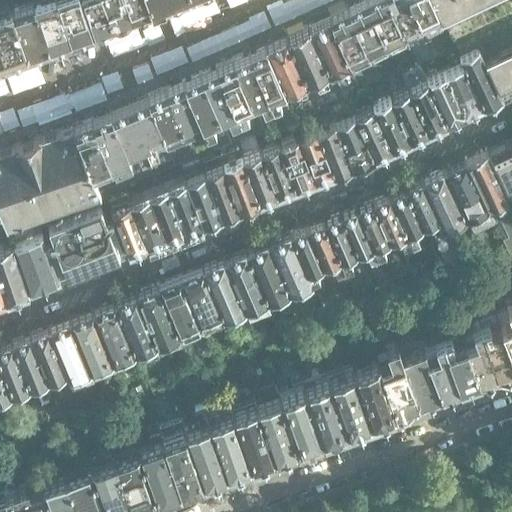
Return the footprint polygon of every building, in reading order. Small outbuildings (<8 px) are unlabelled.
[(27,53),(9,0),(0,0),(0,44),(6,61),(27,53)] [(71,37),(58,0),(9,0),(27,53),(30,52),(71,37)] [(93,29),(82,0),(58,0),(71,37),(90,30),(93,29)] [(132,14),(127,0),(82,0),(93,29),(132,14)] [(151,6),(149,0),(127,0),(132,14),(151,6)] [(395,58),(367,0),(357,0),(348,5),(368,48),(376,66),(395,58)] [(418,60),(413,50),(404,30),(389,0),(367,0),(395,58),(399,69),(418,60)] [(425,28),(412,0),(389,0),(404,30),(419,23),(422,29),(423,29),(425,28)] [(454,43),(434,0),(412,0),(425,28),(423,29),(423,40),(425,45),(429,55),(436,52),(454,43)] [(511,0),(434,0),(454,43),(460,55),(478,46),(501,93),(503,92),(511,87),(511,0)] [(368,48),(348,5),(347,5),(331,13),(330,14),(349,57),(368,48)] [(349,57),(330,14),(308,23),(336,87),(358,77),(349,57)] [(336,87),(308,23),(286,33),(305,76),(318,106),(340,96),(336,87)] [(305,76),(286,33),(267,41),(285,84),(305,76)] [(289,94),(285,84),(267,41),(250,48),(272,98),(273,101),(289,94)] [(429,55),(425,45),(413,50),(418,60),(429,55)] [(501,93),(478,46),(460,55),(461,58),(482,102),(501,93)] [(272,98),(250,48),(234,55),(252,96),(259,92),(263,102),(272,98)] [(421,68),(440,60),(436,52),(429,55),(418,60),(421,68)] [(252,96),(234,55),(217,62),(239,112),(246,109),(242,100),(252,96)] [(482,102),(461,58),(443,67),(464,111),(470,109),(469,108),(482,102)] [(248,133),(239,112),(217,62),(202,69),(219,111),(226,126),(233,123),(239,137),(248,133)] [(464,111),(443,67),(425,76),(446,119),(459,113),(459,114),(464,111)] [(219,111),(202,69),(183,77),(200,116),(205,128),(216,124),(212,114),(219,111)] [(428,128),(407,84),(400,69),(382,78),(389,93),(410,136),(428,128)] [(446,119),(425,76),(407,84),(428,128),(446,119)] [(200,116),(183,77),(165,85),(182,124),(200,116)] [(100,80),(80,85),(84,100),(104,95),(100,80)] [(182,124),(165,85),(146,93),(163,131),(163,132),(182,124)] [(54,114),(70,109),(64,90),(48,94),(54,114)] [(163,131),(146,93),(128,101),(149,150),(157,146),(153,135),(163,131)] [(410,136),(389,93),(371,101),(392,145),(410,136)] [(149,150),(128,101),(110,109),(126,147),(136,143),(141,153),(149,150)] [(392,145),(371,101),(353,110),(374,154),(392,145)] [(130,155),(126,147),(110,109),(92,115),(111,161),(130,155)] [(374,154),(353,110),(334,119),(351,162),(374,154)] [(111,161),(92,115),(73,122),(93,167),(111,161)] [(351,162),(334,119),(316,126),(333,170),(351,162)] [(35,215),(103,190),(93,167),(73,122),(39,134),(38,133),(14,141),(15,142),(0,146),(0,207),(1,210),(12,243),(28,289),(59,276),(58,275),(35,215)] [(333,170),(316,126),(297,133),(314,177),(333,170)] [(511,183),(511,132),(486,145),(505,187),(511,183)] [(314,177),(297,133),(279,140),(296,184),(314,177)] [(296,184),(279,140),(260,148),(277,191),(296,184)] [(511,200),(505,187),(486,145),(464,155),(487,204),(490,209),(495,219),(500,230),(508,247),(511,245),(511,200)] [(277,191),(260,148),(241,155),(258,198),(277,191)] [(204,170),(197,153),(179,160),(185,177),(202,220),(221,213),(204,170)] [(258,198),(241,155),(223,162),(239,206),(258,198)] [(487,204),(464,155),(442,166),(465,215),(487,204)] [(239,206),(223,163),(204,170),(221,213),(239,206)] [(465,215),(442,166),(421,176),(443,223),(444,225),(465,215)] [(443,223),(421,176),(404,184),(422,222),(431,219),(435,227),(443,223)] [(202,220),(185,177),(167,184),(184,228),(202,220)] [(146,242),(129,199),(123,182),(104,190),(128,249),(146,242)] [(184,228),(167,184),(148,191),(165,235),(184,228)] [(422,222),(404,184),(388,191),(410,238),(418,235),(414,226),(422,222)] [(104,190),(103,190),(35,215),(58,275),(66,273),(66,274),(119,253),(128,249),(104,190)] [(165,235),(148,191),(129,199),(146,242),(165,235)] [(410,238),(388,191),(371,198),(388,236),(397,233),(402,242),(410,238)] [(388,236),(371,198),(355,204),(376,252),(384,248),(380,239),(388,236)] [(376,252),(355,204),(337,211),(355,250),(364,246),(368,256),(376,252)] [(473,230),(495,219),(490,209),(468,219),(473,230)] [(355,250),(337,211),(322,217),(343,265),(351,262),(348,253),(355,250)] [(343,265),(322,217),(306,223),(324,263),(331,260),(335,269),(343,265)] [(324,263),(306,223),(289,229),(311,278),(312,278),(319,275),(315,266),(324,263)] [(311,278),(289,229),(268,238),(290,289),(312,280),(312,278),(311,278)] [(508,247),(500,230),(460,250),(466,264),(508,247)] [(290,289),(268,238),(245,247),(268,298),(290,289)] [(28,289),(12,243),(0,247),(0,281),(5,297),(28,289)] [(268,298),(245,247),(223,255),(246,307),(268,298)] [(246,307),(223,255),(201,264),(222,310),(225,316),(246,307)] [(222,310),(201,264),(178,272),(199,319),(202,325),(214,320),(211,314),(222,310)] [(199,319),(178,272),(157,281),(180,332),(180,333),(192,329),(189,323),(199,319)] [(444,284),(441,274),(422,281),(426,292),(444,284)] [(180,332),(157,281),(135,289),(158,340),(180,332)] [(162,350),(135,290),(113,298),(136,348),(140,358),(162,350)] [(136,348),(113,298),(91,306),(114,357),(136,348)] [(511,299),(505,302),(510,317),(499,321),(502,329),(511,356),(511,299)] [(114,357),(91,306),(70,315),(92,365),(114,357)] [(92,365),(70,315),(47,323),(67,369),(69,374),(92,365)] [(511,369),(511,356),(502,329),(491,333),(487,322),(480,325),(498,375),(511,369)] [(67,369),(47,323),(27,331),(48,377),(67,369)] [(498,375),(480,325),(473,328),(476,338),(465,342),(479,381),(479,380),(479,381),(498,375)] [(479,381),(465,342),(464,338),(452,342),(447,328),(440,330),(443,338),(460,387),(479,381)] [(48,377),(27,331),(10,338),(31,384),(48,377)] [(418,402),(397,345),(394,336),(385,339),(391,356),(378,361),(395,410),(395,411),(410,405),(418,402)] [(441,394),(427,355),(421,337),(397,345),(418,402),(441,394)] [(31,384),(10,338),(0,341),(0,366),(11,392),(31,384)] [(460,387),(443,338),(435,341),(439,351),(427,355),(441,394),(441,395),(447,393),(448,396),(455,394),(454,390),(460,388),(460,387)] [(395,410),(378,361),(376,357),(352,366),(371,419),(395,410)] [(11,392),(0,366),(0,407),(7,405),(3,395),(11,392)] [(371,419),(352,366),(327,374),(346,428),(371,419)] [(346,428),(327,374),(302,383),(321,436),(346,428)] [(321,436),(302,383),(278,392),(297,445),(321,436)] [(297,445),(278,392),(254,400),(273,454),(297,445)] [(249,462),(230,409),(214,414),(209,400),(202,403),(226,471),(241,465),(249,462)] [(273,454),(254,400),(230,409),(249,462),(273,454)] [(226,471),(202,403),(194,406),(199,420),(184,425),(203,479),(210,476),(211,476),(226,471)] [(179,487),(160,434),(155,420),(145,423),(151,437),(136,442),(137,446),(155,496),(179,487)] [(203,479),(184,425),(160,434),(179,487),(203,479)] [(155,496),(137,446),(113,454),(131,504),(155,496)] [(108,511),(131,504),(113,454),(89,463),(106,511),(108,511)] [(106,511),(89,463),(64,472),(78,511),(106,511)] [(78,511),(64,472),(56,475),(54,469),(40,474),(42,480),(39,481),(41,486),(50,511),(78,511)] [(50,511),(41,486),(28,491),(26,485),(15,489),(23,511),(50,511)] [(23,511),(15,489),(4,493),(6,498),(0,500),(0,511),(23,511)]
